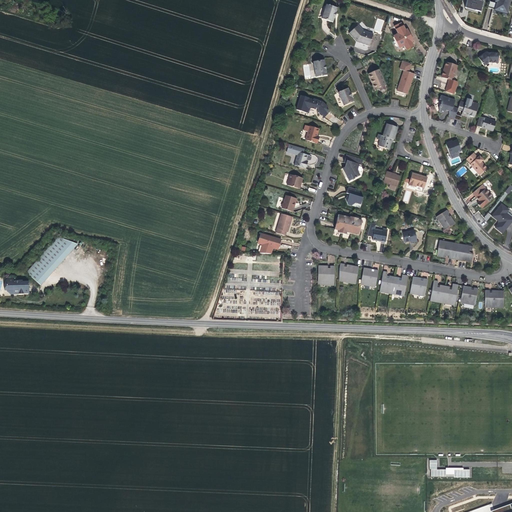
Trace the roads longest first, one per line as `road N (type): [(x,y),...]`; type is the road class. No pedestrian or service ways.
road 1 (track): [(511,349),(200,332),(304,0)]
road 2 (tertiary): [(0,311),(511,335)]
road 3 (residential): [(511,259),(488,277),(315,242),(311,226),(340,136),(371,113)]
road 4 (track): [(200,332),(0,323)]
road 5 (residential): [(425,119),(435,162),(462,215),(511,259)]
